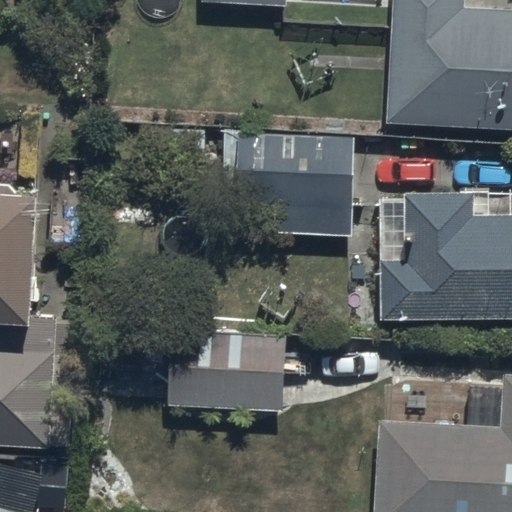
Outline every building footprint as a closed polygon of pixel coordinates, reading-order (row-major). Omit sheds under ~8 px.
[(511,0),(392,0),(385,123),(511,130),(511,0)] [(349,228),(351,125),(224,123),(223,186),(235,186),(234,226),(349,228)] [(33,302),(38,171),(0,169),(0,437),(71,439),(75,312),(56,311),(56,303),(33,302)] [(511,311),(511,205),(467,208),(467,186),(378,187),(379,312),(511,311)] [(281,400),(282,325),(169,321),(168,399),(281,400)] [(377,424),(373,511),(511,511),(511,378),(502,378),(500,429),(377,424)]
